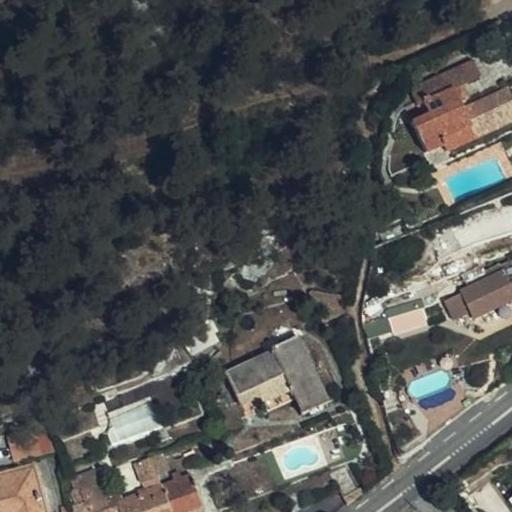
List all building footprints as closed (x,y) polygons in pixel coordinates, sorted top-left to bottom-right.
[(442,158),(439,152),(433,141),(472,125),(474,129),(489,123),(494,130),(511,122),(511,108),(505,92),(454,111),(451,103),(460,99),(454,84),(470,78),(465,60),(397,88),(403,105),(414,101),(417,113),(402,118),(413,149),(411,151),(421,168),(442,158)] [(433,141),(439,152),(494,130),(489,123),(474,129),(472,125),(433,141)] [(467,274),(459,256),(437,265),(448,290),(439,293),(440,296),(422,304),(429,321),(448,313),(452,322),(505,299),(509,308),(511,306),(511,265),(499,271),(496,265),(487,269),(485,266),(467,274)] [(351,322),(350,305),(328,301),(333,316),(346,311),(349,323),(351,322)] [(375,315),(379,324),(407,313),(403,305),(375,315)] [(346,311),(333,316),(338,327),(349,323),(346,311)] [(216,312),(187,325),(193,340),(206,333),(209,339),(224,331),(216,312)] [(396,329),(425,325),(423,314),(394,318),(396,329)] [(385,338),(379,324),(367,327),(372,342),(385,338)] [(206,333),(193,340),(195,345),(209,339),(206,333)] [(333,406),(305,338),(277,348),(278,354),(231,371),(245,404),(264,397),(259,388),(289,375),(295,392),(299,401),(307,417),(333,406)] [(259,388),(264,397),(267,403),(295,392),(289,375),(259,388)] [(410,402),(430,427),(460,405),(454,398),(460,393),(448,380),(410,402)] [(430,427),(431,444),(476,407),(460,405),(430,427)] [(58,451),(50,427),(14,438),(22,464),(58,451)] [(171,470),(163,451),(153,455),(160,474),(171,470)] [(160,474),(153,455),(133,462),(141,483),(161,477),(160,474)] [(329,473),(344,500),(359,490),(344,464),(329,473)] [(47,511),(37,470),(0,479),(0,511),(47,511)] [(161,477),(166,487),(176,483),(171,470),(160,474),(161,477)] [(102,472),(74,482),(78,508),(78,511),(87,511),(91,510),(89,505),(111,496),(102,472)] [(166,487),(176,511),(192,511),(204,507),(193,476),(176,483),(166,487)] [(176,511),(166,487),(126,502),(115,494),(111,496),(89,505),(91,510),(87,511),(176,511)] [(344,500),(348,508),(363,497),(359,490),(344,500)]
